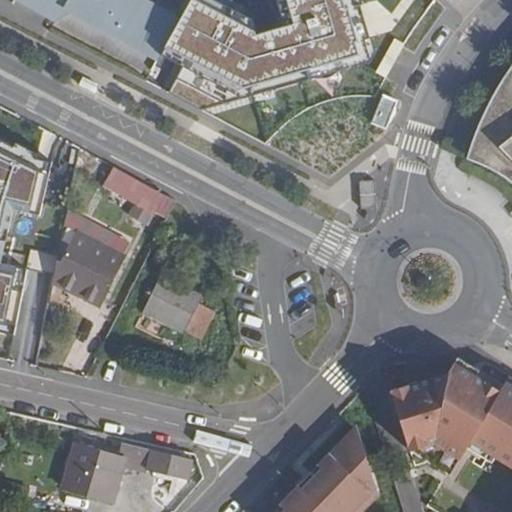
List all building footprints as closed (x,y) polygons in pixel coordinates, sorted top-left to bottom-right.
[(63,8),(67,0),(16,0),(55,22),(63,8)] [(67,0),(63,8),(156,60),(179,16),(187,0),(67,0)] [(351,0),(276,0),(284,26),(257,34),(196,0),(191,0),(163,51),(244,95),(369,60),(361,32),(351,0)] [(511,63),(510,67),(499,84),(491,99),(485,111),(481,120),(474,138),(471,148),(467,161),(470,161),(475,162),(480,164),(486,166),(491,169),(498,173),(506,179),(511,183),(511,63)] [(379,94),(370,124),(386,130),(396,100),(379,94)] [(37,159),(0,140),(0,333),(15,337),(29,272),(1,266),(14,210),(41,216),(52,163),(37,159)] [(163,195),(116,168),(104,187),(135,204),(128,215),(148,226),(163,195)] [(374,180),(359,181),(360,200),(361,207),(376,206),(374,180)] [(76,231),(124,255),(131,242),(66,208),(66,211),(63,224),(76,231)] [(57,259),(53,285),(100,309),(127,256),(76,231),(61,261),(57,259)] [(202,297),(203,295),(164,275),(144,313),(183,334),(185,331),(203,340),(220,306),(202,297)] [(511,511),(511,376),(505,383),(473,364),(392,388),(410,450),(436,442),(460,457),(469,442),(511,467),(511,511)] [(404,511),(393,476),(380,495),(360,433),(349,435),(320,466),(327,473),(308,493),(300,486),(277,511),(404,511)] [(119,458),(126,460),(126,461),(146,467),(145,469),(190,481),(195,461),(123,444),(119,458)] [(63,487),(114,501),(126,461),(126,460),(119,458),(75,445),(63,487)] [(49,496),(0,487),(0,501),(46,511),(49,496)]
